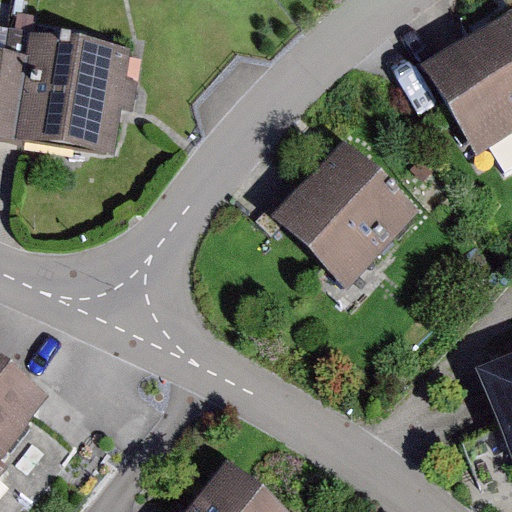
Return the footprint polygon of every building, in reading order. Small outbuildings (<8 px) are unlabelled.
[(511,13),(508,8),(413,74),(476,165),(511,139),(511,13)] [(22,41),(0,37),(0,149),(4,150),(22,41)] [(125,59),(22,41),(4,150),(107,167),(125,59)] [(418,218),(346,150),(264,235),(336,303),(418,218)] [(511,362),(475,373),(509,484),(511,482),(511,362)] [(0,374),(0,471),(47,412),(0,374)] [(266,511),(207,468),(173,511),(266,511)]
